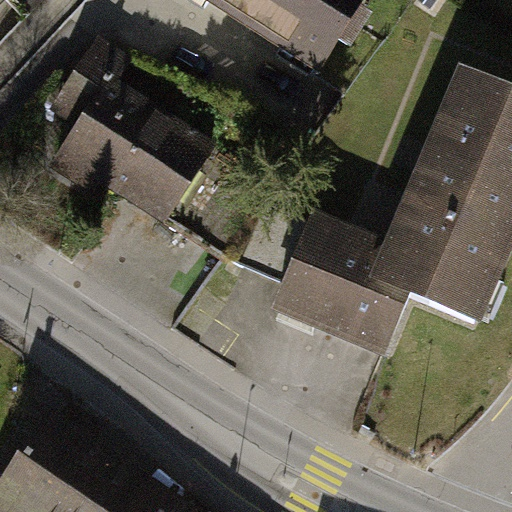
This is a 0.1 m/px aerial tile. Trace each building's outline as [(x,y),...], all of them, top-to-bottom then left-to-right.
[(195,0),(315,75),(362,0),(195,0)] [(73,129),(52,162),(95,193),(100,186),(164,226),(168,220),(234,263),(266,204),(277,183),(120,81),(133,59),(101,35),(50,112),(73,129)] [(283,281),(272,310),(386,355),(410,293),(478,320),(511,239),(511,86),(458,64),(383,237),(312,208),(308,220),(283,281)] [(234,263),(283,281),(308,220),(266,204),(234,263)] [(131,511),(148,487),(44,419),(0,485),(0,511),(131,511)] [(183,511),(148,487),(131,511),(183,511)]
